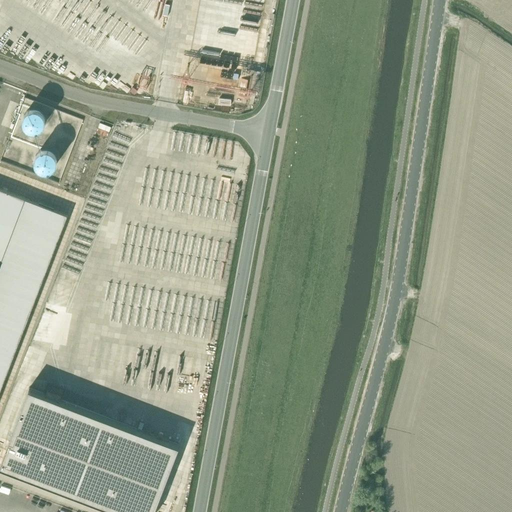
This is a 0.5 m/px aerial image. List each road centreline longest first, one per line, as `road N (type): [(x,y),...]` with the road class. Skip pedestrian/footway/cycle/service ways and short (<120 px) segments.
road 1 (primary): [(340,511),(393,308),(440,0)]
road 2 (unclassified): [(197,511),(269,133)]
road 3 (unclassified): [(0,66),(78,97),(269,133)]
road 4 (unclassified): [(269,133),(292,0)]
